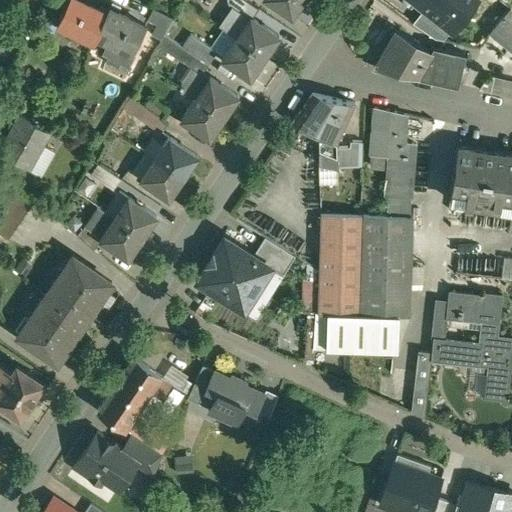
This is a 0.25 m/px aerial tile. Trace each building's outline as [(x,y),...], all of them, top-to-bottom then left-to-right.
[(0,0),(0,22),(11,0),(0,0)] [(106,15),(75,0),(69,0),(57,25),(93,43),(95,38),(106,15)] [(304,0),(270,0),(294,16),(304,0)] [(420,0),(420,1),(426,5),(420,16),(434,25),(447,0),(450,0),(461,5),(463,2),(476,9),(480,0),(420,0)] [(502,0),(501,0),(486,19),(495,26),(511,7),(502,0)] [(511,7),(495,26),(492,30),(511,47),(511,7)] [(173,18),(154,8),(147,21),(156,26),(152,35),(161,40),(173,18)] [(143,26),(109,9),(106,15),(95,38),(107,43),(102,53),(106,56),(104,61),(106,62),(108,57),(125,65),(123,69),(125,70),(130,59),(128,57),(143,26)] [(280,36),(252,17),(238,39),(266,57),(280,36)] [(464,54),(431,47),(429,50),(396,32),(376,66),(454,84),(464,54)] [(266,57),(238,39),(224,59),(252,78),(266,57)] [(239,96),(211,77),(197,98),(225,117),(239,96)] [(187,93),(178,88),(175,94),(184,99),(187,93)] [(355,102),(313,93),(292,123),(319,135),(319,163),(338,168),(337,142),(355,102)] [(129,95),(110,127),(118,133),(138,101),(129,95)] [(225,117),(197,98),(182,120),(210,139),(225,117)] [(168,122),(144,106),(137,116),(161,132),(168,122)] [(407,114),(375,107),(371,154),(392,156),(389,195),(410,197),(411,196),(415,143),(405,142),(407,114)] [(49,128),(20,113),(0,149),(29,164),(49,128)] [(198,156),(171,137),(156,158),(184,177),(198,156)] [(352,143),(342,143),(342,165),(351,165),(350,174),(363,175),(364,142),(352,141),(352,143)] [(495,152),(495,153),(487,152),(487,151),(485,151),(485,152),(458,148),(450,199),(451,200),(452,194),(465,196),(464,202),(500,207),(501,202),(511,203),(511,155),(496,153),(496,152),(495,152)] [(184,177),(156,158),(141,179),(169,198),(184,177)] [(121,179),(99,163),(91,174),(114,190),(121,179)] [(17,185),(0,209),(0,234),(9,240),(36,200),(17,185)] [(410,197),(389,195),(388,214),(410,215),(410,197)] [(157,216),(129,197),(114,218),(142,237),(157,216)] [(114,218),(99,207),(87,226),(86,227),(100,238),(100,239),(102,240),(128,258),(142,237),(114,218)] [(363,214),(321,213),(318,311),(318,312),(360,313),(363,214)] [(388,214),(363,214),(360,313),(399,315),(410,315),(413,215),(388,214)] [(100,238),(86,227),(87,226),(86,225),(78,234),(94,249),(102,240),(100,239),(100,238)] [(265,236),(253,255),(271,266),(271,268),(282,275),(295,256),(265,236)] [(253,255),(224,237),(196,281),(244,311),(271,268),(271,266),(253,255)] [(111,283),(71,255),(45,293),(84,322),(111,283)] [(484,294),(449,290),(448,300),(444,339),(433,338),(432,352),(431,359),(472,364),(472,368),(472,370),(473,371),(475,372),(487,373),(484,398),(508,400),(511,360),(511,336),(498,335),(503,294),(484,291),(484,294)] [(84,322),(45,293),(16,334),(56,362),(84,322)] [(448,300),(436,298),(431,337),(433,338),(444,339),(448,300)] [(360,313),(318,312),(318,311),(316,311),(313,348),(398,351),(399,315),(360,313)] [(432,352),(400,349),(399,356),(406,356),(405,373),(429,375),(431,359),(432,352)] [(406,356),(399,356),(397,373),(405,373),(406,356)] [(117,382),(143,399),(149,390),(160,375),(134,357),(117,382)] [(44,382),(17,364),(13,370),(8,367),(7,367),(6,367),(0,375),(0,403),(20,417),(44,382)] [(214,370),(203,364),(187,398),(199,403),(206,389),(208,390),(208,389),(205,388),(214,370)] [(264,393),(214,370),(205,388),(208,389),(216,393),(209,410),(238,423),(245,406),(256,411),(264,393)] [(428,377),(395,374),(394,386),(428,389),(428,377)] [(173,383),(160,375),(149,390),(163,399),(173,383)] [(143,399),(117,382),(98,409),(124,427),(128,421),(136,411),(143,399)] [(143,399),(136,411),(139,414),(148,402),(143,399)] [(166,442),(133,420),(131,423),(128,421),(124,427),(134,433),(160,451),(166,442)] [(97,432),(74,467),(101,485),(105,478),(119,488),(136,463),(138,460),(122,449),(97,432)] [(160,451),(134,433),(122,449),(138,460),(136,463),(154,475),(163,453),(160,451)] [(376,505),(397,511),(430,511),(443,474),(393,457),(376,505)] [(511,492),(467,479),(457,511),(510,511),(511,507),(511,492)] [(75,511),(53,497),(43,511),(75,511)] [(104,511),(91,503),(84,511),(104,511)]
